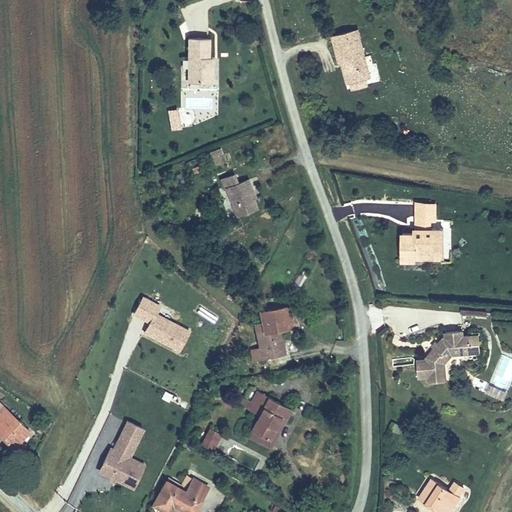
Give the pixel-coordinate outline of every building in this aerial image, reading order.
[(368,70),(357,24),(333,30),(339,55),(341,55),(346,75),(349,74),(363,71),(368,70)] [(207,34),(188,33),(186,76),(209,77),(210,64),(206,64),(207,53),(207,34)] [(363,71),(349,74),(351,82),(365,79),(363,71)] [(181,108),(179,124),(193,125),(194,109),(181,108)] [(249,185),(251,184),(248,176),(226,184),(236,213),(256,205),(253,195),(249,185)] [(420,208),(419,226),(423,226),(422,239),(417,239),(405,238),(403,265),(416,266),(416,262),(442,263),(443,248),(445,248),(446,236),(432,235),(432,227),(438,227),(439,211),(420,208)] [(140,333),(178,351),(189,327),(156,312),(161,302),(140,293),(131,313),(146,320),(140,333)] [(288,325),(285,306),(261,309),(262,319),(256,320),(259,343),(261,355),(283,353),(280,326),(288,325)] [(427,359),(417,359),(419,376),(432,375),(433,380),(444,379),(443,363),(453,352),(473,350),(471,334),(463,334),(463,330),(445,331),(446,336),(443,336),(426,356),(427,359)] [(478,333),(471,334),(473,350),(480,349),(478,333)] [(259,343),(250,344),(251,356),(261,355),(259,343)] [(258,408),(250,423),(267,432),(273,420),(279,422),(289,403),(258,384),(248,402),(258,408)] [(7,437),(15,443),(21,436),(29,426),(0,398),(0,424),(9,433),(7,437)] [(267,432),(250,423),(247,430),(268,442),(279,422),(273,420),(267,432)] [(403,426),(394,422),(392,430),(400,433),(403,426)] [(208,447),(217,430),(207,423),(197,441),(208,447)] [(21,436),(15,443),(23,450),(28,443),(21,436)] [(109,445),(98,468),(131,484),(142,461),(109,445)] [(186,511),(188,511),(204,482),(191,475),(184,488),(162,476),(149,502),(163,510),(164,507),(167,502),(186,511)] [(460,493),(432,477),(421,497),(435,505),(437,502),(451,509),(460,493)] [(453,489),(461,493),(465,486),(457,482),(453,489)] [(57,497),(51,505),(56,510),(54,511),(57,511),(65,503),(57,497)] [(174,511),(186,511),(167,502),(164,507),(174,511)]
